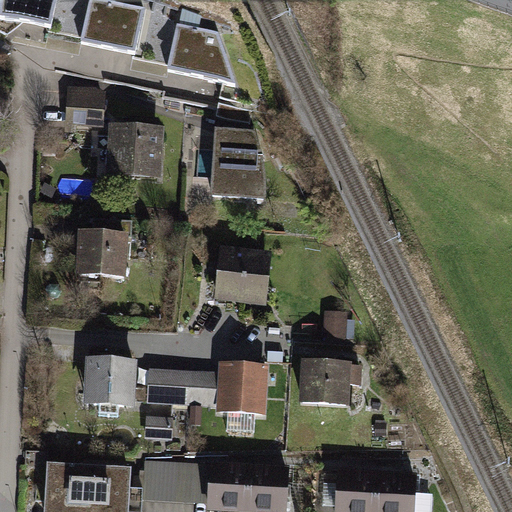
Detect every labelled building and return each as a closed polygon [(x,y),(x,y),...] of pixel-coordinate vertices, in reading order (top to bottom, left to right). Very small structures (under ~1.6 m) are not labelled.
[(49,0),(0,0),(0,21),(48,29),(49,0)] [(133,14),(85,6),(78,45),(127,53),(133,14)] [(211,38),(172,31),(163,75),(226,85),(211,38)] [(104,89),(66,88),(66,130),(104,130),(104,89)] [(162,129),(111,127),(110,145),(109,178),(161,179),(162,129)] [(258,137),(217,134),(211,204),(268,207),(266,171),(258,137)] [(126,237),(77,235),(76,244),(75,280),(125,282),(126,250),(126,237)] [(268,253),(219,250),(216,305),(265,307),(268,253)] [(139,360),(85,356),(85,364),(83,405),(135,409),(139,360)] [(217,373),(149,368),(147,408),(198,412),(267,415),(268,365),(218,364),(217,373)] [(350,366),(301,365),(301,406),(349,406),(350,366)] [(148,418),(147,436),(173,437),(174,419),(148,418)] [(287,468),(147,463),(146,505),(286,510),(287,468)] [(126,511),(130,471),(48,465),(43,511),(126,511)] [(412,511),(414,477),(332,473),(330,511),(412,511)]
